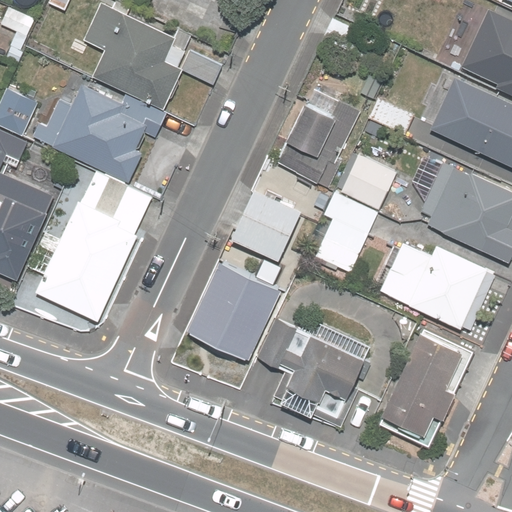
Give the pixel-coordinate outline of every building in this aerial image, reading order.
[(60,14),(66,0),(44,0),(42,5),(60,14)] [(179,34),(103,0),(86,37),(108,47),(95,74),(165,106),(184,66),(167,59),(179,34)] [(378,0),(338,0),(336,7),(368,22),(378,0)] [(511,0),(492,0),(491,3),(511,12),(511,0)] [(511,20),(480,6),(450,71),(511,99),(511,20)] [(5,29),(12,32),(6,46),(20,53),(36,18),(15,8),(5,29)] [(47,107),(31,141),(89,168),(122,184),(156,115),(76,77),(74,76),(65,94),(56,89),(47,107)] [(511,172),(511,105),(448,76),(422,131),(511,172)] [(351,107),(300,83),(263,163),(326,192),(340,162),(328,157),(351,107)] [(47,107),(4,86),(0,93),(0,126),(9,130),(31,141),(47,107)] [(413,111),(374,91),(363,114),(401,133),(413,111)] [(0,276),(13,283),(22,266),(39,229),(53,198),(0,173),(0,149),(9,130),(0,126),(0,276)] [(330,190),(375,211),(395,170),(350,149),(330,190)] [(511,223),(511,196),(438,162),(410,223),(489,260),(507,221),(511,223)] [(26,292),(91,323),(151,198),(122,184),(89,168),(57,237),(39,229),(22,266),(35,272),(27,290),(26,292)] [(299,205),(254,184),(226,243),(271,264),(299,205)] [(375,211),(330,190),(318,215),(329,220),(311,256),(345,273),(375,211)] [(464,333),(492,271),(429,242),(424,253),(399,242),(376,293),(464,333)] [(275,291),(212,262),(178,335),(241,364),(275,291)] [(288,370),(271,405),(303,421),(306,415),(327,425),(360,358),(272,314),(253,352),(288,370)] [(381,410),(428,432),(437,412),(444,416),(456,389),(444,383),(461,345),(420,326),(381,410)]
